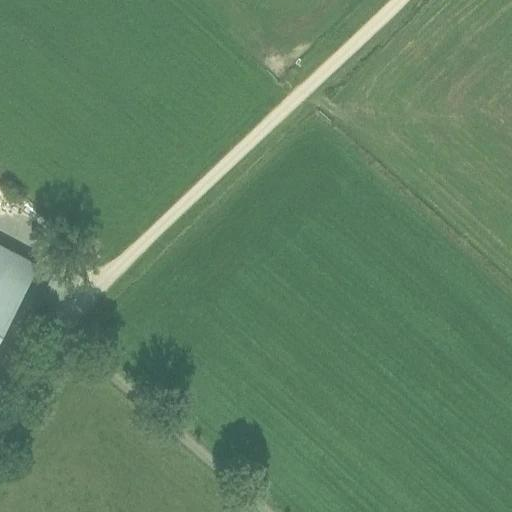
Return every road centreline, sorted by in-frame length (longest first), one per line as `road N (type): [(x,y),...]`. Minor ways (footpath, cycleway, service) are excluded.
road 1 (track): [(69,317),(401,0)]
road 2 (track): [(91,334),(57,331),(265,511)]
road 3 (unclassified): [(0,432),(69,317)]
